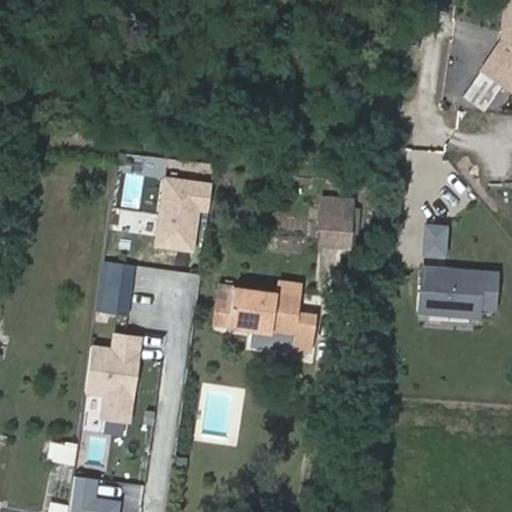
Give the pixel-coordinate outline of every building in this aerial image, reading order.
[(511,0),(505,0),(503,39),(482,71),(511,90),(511,0)] [(441,179),(462,200),(471,191),(450,169),(441,179)] [(212,182),(165,177),(157,247),(196,252),(201,213),(208,213),(212,182)] [(352,201),(322,199),(320,244),(350,246),(352,201)] [(451,253),(452,228),(432,227),(431,252),(451,253)] [(130,313),(136,265),(105,261),(100,310),(130,313)] [(505,272),(430,267),(428,312),(487,315),(487,306),(502,307),(505,272)] [(291,348),(310,350),(314,315),(296,312),(298,297),(235,288),(234,299),(230,325),(255,329),(294,334),(291,348)] [(230,325),(234,299),(217,298),(214,322),(230,325)] [(253,342),(291,348),(294,334),(255,329),(253,342)] [(143,337),(112,333),(110,346),(92,344),(85,393),(103,396),(100,421),(132,425),(143,337)] [(78,446),(49,442),(47,459),(75,462),(78,446)] [(97,481),(75,478),(70,511),(120,511),(122,501),(95,497),(97,481)] [(68,511),(69,505),(50,502),(48,511),(68,511)]
